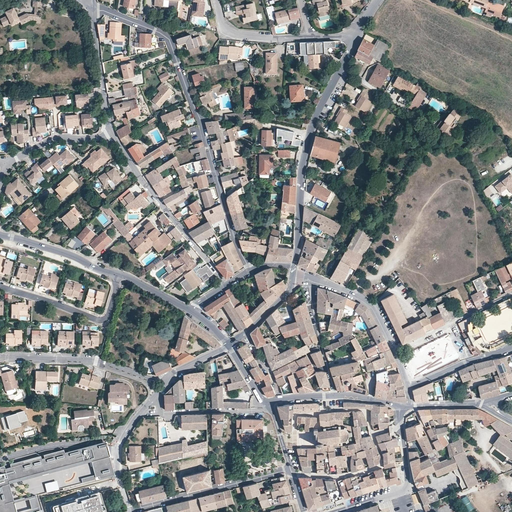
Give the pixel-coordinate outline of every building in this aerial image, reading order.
[(34,5),(34,13),(36,14),(36,11),(37,12),(37,5),(40,6),(40,0),(31,0),(32,5),(34,5)] [(134,8),(135,0),(124,0),(123,6),(134,8)] [(189,0),(193,1),(191,12),(196,12),(196,14),(202,15),(204,2),(203,2),(202,0),(189,0)] [(330,14),(327,0),(312,0),(314,4),(318,3),(320,11),(317,12),(318,17),(330,14)] [(489,0),(488,0),(486,7),(485,11),(500,17),(504,5),(489,0)] [(205,2),(204,2),(202,15),(196,14),(196,12),(192,12),(191,15),(203,17),(205,2)] [(257,20),(253,3),(235,6),(237,15),(242,14),(244,22),(257,20)] [(36,16),(40,16),(41,16),(41,13),(40,12),(37,12),(36,11),(36,14),(34,13),(31,13),(28,15),(26,12),(18,17),(18,15),(16,16),(15,14),(16,13),(13,7),(5,11),(7,15),(3,17),(4,19),(1,21),(3,26),(11,22),(12,24),(19,21),(21,24),(29,20),(36,20),(36,16)] [(275,12),(278,23),(301,18),(298,7),(275,12)] [(110,22),(110,33),(109,38),(113,38),(116,39),(116,40),(124,41),(124,36),(121,36),(121,23),(110,22)] [(135,46),(151,47),(152,34),(140,33),(139,42),(135,42),(135,46)] [(188,49),(199,46),(202,45),(200,36),(192,38),(191,35),(176,39),(178,45),(186,43),(188,49)] [(357,50),(359,51),(369,56),(369,55),(375,44),(363,39),(357,50)] [(378,39),(375,43),(387,50),(390,45),(378,39)] [(300,49),(300,55),(305,54),(318,54),(328,53),(328,47),(334,47),(333,40),(302,42),(302,49),(300,49)] [(375,44),(369,55),(373,58),(381,61),(387,50),(375,43),(375,44)] [(201,52),(199,46),(188,49),(190,55),(201,52)] [(229,46),(229,47),(219,46),(218,59),(228,59),(228,58),(232,59),(233,58),(238,58),(238,55),(242,55),(242,47),(229,46)] [(369,56),(359,51),(356,56),(366,61),(369,56)] [(276,74),(276,53),(266,53),(266,73),(276,74)] [(318,54),(305,54),(306,64),(310,64),(310,68),(319,67),(318,54)] [(244,70),(243,62),(235,63),(236,71),(244,70)] [(132,69),(131,63),(121,65),(124,79),(134,76),(132,69)] [(389,70),(379,64),(369,81),(380,87),(389,70)] [(169,78),(167,72),(159,76),(161,82),(169,78)] [(200,77),(199,73),(192,75),(195,85),(205,82),(203,76),(200,77)] [(399,85),(404,88),(414,93),(418,86),(398,76),(393,85),(397,87),(399,85)] [(166,99),(173,91),(162,82),(157,89),(159,91),(152,100),(159,107),(166,99)] [(211,107),(217,104),(215,99),(213,100),(209,93),(221,87),(220,83),(209,87),(199,92),(201,96),(200,97),(204,105),(208,102),(211,107)] [(304,101),(303,85),(289,86),(290,102),(304,101)] [(137,99),(133,87),(126,88),(129,101),(137,99)] [(217,104),(220,103),(215,93),(222,89),(221,87),(209,93),(213,100),(215,99),(217,104)] [(255,102),(254,87),(244,87),(244,108),(257,108),(257,102),(255,102)] [(415,112),(427,93),(420,89),(408,108),(415,112)] [(175,93),(173,91),(166,99),(168,101),(175,93)] [(363,96),(360,101),(357,106),(367,112),(373,102),(368,99),(370,96),(363,92),(361,95),(363,96)] [(86,98),(88,97),(87,93),(75,94),(76,106),(89,105),(88,100),(87,100),(86,98)] [(52,97),(52,101),(53,107),(57,106),(57,104),(60,104),(67,103),(67,95),(52,96),(52,97)] [(42,109),(49,108),(49,109),(53,109),(53,107),(52,101),(52,97),(34,98),(35,104),(39,107),(42,107),(42,109)] [(24,106),(24,108),(27,108),(27,113),(31,112),(30,104),(26,105),(26,99),(13,100),(14,111),(22,110),(22,109),(22,106),(24,106)] [(137,99),(129,101),(130,106),(131,108),(131,110),(126,111),(126,112),(128,119),(141,114),(137,99)] [(115,114),(121,113),(126,112),(126,111),(131,110),(131,108),(130,106),(129,101),(113,105),(115,115),(115,114)] [(343,113),(340,118),(337,124),(347,129),(353,119),(347,115),(349,111),(343,108),(341,112),(343,113)] [(183,118),(179,109),(160,116),(163,122),(167,120),(170,128),(174,126),(175,128),(181,125),(179,120),(183,118)] [(445,122),(440,130),(447,135),(456,130),(454,128),(457,125),(454,122),(456,119),(458,120),(461,116),(461,115),(461,114),(460,113),(459,113),(460,112),(455,109),(451,114),(450,113),(444,120),(444,121),(445,122)] [(251,119),(253,119),(252,114),(246,115),(246,116),(243,116),(243,111),(237,112),(238,118),(239,120),(251,119)] [(90,125),(93,123),(92,117),(91,118),(90,113),(77,114),(78,123),(82,123),(84,123),(84,124),(87,126),(89,125),(90,125)] [(78,123),(77,114),(65,115),(66,128),(73,127),(73,126),(78,125),(78,123)] [(41,130),(46,129),(45,117),(35,118),(36,126),(32,127),(33,135),(37,135),(37,133),(41,132),(41,131),(41,130)] [(255,129),(255,118),(253,119),(251,119),(239,120),(239,124),(251,123),(251,129),(255,129)] [(219,128),(217,120),(205,122),(208,134),(216,132),(227,130),(226,127),(222,128),(219,128)] [(19,132),(20,141),(25,141),(25,139),(29,139),(28,129),(24,129),(23,122),(11,123),(12,133),(19,132)] [(128,124),(125,126),(117,131),(121,138),(131,132),(132,132),(128,124)] [(197,126),(190,129),(194,138),(201,135),(197,126)] [(168,142),(190,134),(188,128),(166,135),(168,142)] [(297,133),(277,129),(277,142),(282,142),(282,139),(292,141),(291,145),(300,146),(301,140),(295,139),(297,133)] [(211,141),(212,146),(225,142),(225,139),(229,138),(227,130),(216,132),(217,139),(211,141)] [(271,145),(271,130),(262,130),(261,145),(271,145)] [(131,132),(121,138),(125,145),(125,146),(135,139),(131,132)] [(336,161),(341,142),(316,135),(311,155),(336,161)] [(233,157),(232,149),(231,145),(230,141),(225,142),(212,146),(213,150),(222,148),(223,153),(221,153),(222,159),(233,157)] [(169,146),(169,145),(167,142),(159,147),(144,156),(137,161),(141,167),(165,152),(163,150),(169,146)] [(196,161),(207,158),(203,142),(194,144),(195,148),(190,149),(191,154),(199,152),(199,154),(196,154),(196,156),(195,156),(196,161)] [(141,151),(138,148),(136,144),(128,148),(133,156),(141,151)] [(146,152),(143,154),(144,156),(159,147),(158,144),(146,152)] [(91,165),(95,170),(109,158),(101,148),(96,152),(95,150),(91,154),(91,159),(88,159),(84,162),(89,167),(91,165)] [(49,159),(53,164),(58,170),(65,163),(67,165),(74,159),(67,150),(60,156),(56,152),(49,159)] [(143,154),(141,151),(133,156),(137,161),(144,156),(143,154)] [(272,164),(272,155),(260,155),(259,174),(269,174),(269,164),(272,164)] [(172,163),(177,160),(175,156),(156,167),(160,172),(167,168),(166,167),(172,163)] [(237,156),(233,157),(222,159),(223,162),(224,167),(235,165),(243,163),(243,161),(241,156),(237,156)] [(34,165),(39,170),(42,167),(45,171),(53,164),(49,159),(48,158),(43,162),(42,160),(39,163),(37,161),(34,164),(34,165)] [(210,168),(207,158),(196,161),(194,161),(196,168),(200,171),(210,168)] [(176,170),(180,167),(180,165),(177,160),(172,163),(175,171),(176,170)] [(183,164),(180,165),(180,167),(184,175),(188,173),(183,164)] [(30,173),(29,172),(28,170),(24,174),(33,184),(37,181),(36,180),(42,175),(39,170),(34,165),(31,168),(32,169),(33,170),(30,173)] [(160,172),(156,167),(149,172),(145,175),(153,185),(164,178),(160,172)] [(180,167),(176,170),(181,179),(185,177),(184,175),(180,167)] [(115,172),(113,169),(111,171),(110,170),(99,177),(103,184),(107,181),(110,179),(116,185),(122,180),(120,177),(120,176),(117,171),(115,172)] [(243,176),(241,171),(235,173),(221,177),(222,182),(243,176)] [(59,193),(63,198),(78,185),(69,174),(54,188),(59,193)] [(196,177),(187,180),(189,185),(198,182),(199,188),(209,186),(205,174),(196,177)] [(511,175),(511,174),(495,186),(500,193),(507,188),(511,193),(511,175)] [(223,188),(228,186),(241,182),(243,185),(243,186),(248,181),(245,175),(243,176),(222,182),(223,188)] [(164,178),(153,185),(161,197),(171,190),(167,184),(170,182),(166,176),(164,178)] [(189,185),(187,180),(186,178),(185,177),(181,179),(178,180),(182,189),(183,189),(190,185),(189,185)] [(15,194),(17,196),(22,202),(31,194),(18,178),(11,183),(10,182),(7,185),(5,192),(7,194),(10,192),(14,195),(15,194)] [(283,189),(282,200),(295,204),(296,181),(290,180),(290,185),(284,184),(283,189)] [(187,196),(186,194),(192,191),(190,185),(183,189),(182,189),(172,195),(163,200),(164,202),(168,207),(187,196)] [(227,200),(231,213),(243,210),(238,194),(244,192),(243,186),(243,185),(227,197),(227,200)] [(315,185),(310,194),(326,203),(331,193),(315,185)] [(489,187),(484,192),(487,198),(492,193),(489,187)] [(201,192),(206,210),(215,206),(214,202),(213,198),(211,189),(201,192)] [(149,195),(145,191),(141,194),(145,198),(147,197),(151,202),(153,200),(149,195)] [(135,197),(131,192),(124,198),(129,204),(125,206),(129,210),(132,208),(138,208),(142,205),(144,208),(149,204),(140,194),(135,197)] [(189,204),(194,213),(197,211),(202,208),(197,199),(196,199),(189,204)] [(295,204),(282,200),(282,203),(281,209),(290,212),(295,213),(295,204)] [(220,220),(225,217),(224,214),(221,204),(215,206),(206,210),(203,211),(203,212),(206,217),(208,221),(209,221),(210,222),(211,224),(218,221),(217,220),(220,219),(220,220)] [(118,218),(107,206),(103,210),(109,217),(111,215),(114,219),(112,221),(114,222),(118,218)] [(319,245),(328,249),(329,245),(334,237),(335,236),(341,224),(319,213),(306,207),(304,206),(303,214),(315,219),(312,224),(330,234),(328,236),(326,241),(321,238),(320,238),(319,238),(316,243),(319,245)] [(36,225),(41,221),(29,208),(19,216),(33,233),(39,228),(36,225)] [(63,216),(72,228),(80,221),(70,210),(63,216)] [(243,210),(231,213),(236,229),(237,229),(248,227),(243,210)] [(166,225),(170,221),(163,212),(159,216),(166,225)] [(200,221),(194,213),(192,215),(184,220),(189,228),(200,221)] [(71,229),(72,228),(63,216),(61,218),(71,229)] [(114,222),(112,223),(124,236),(129,232),(128,230),(124,226),(118,218),(114,222)] [(129,221),(124,226),(128,230),(133,226),(129,221)] [(140,256),(153,245),(159,252),(172,241),(164,232),(162,234),(157,228),(156,227),(150,221),(144,226),(145,228),(129,243),(140,256)] [(199,245),(216,235),(211,224),(210,222),(209,221),(208,221),(203,224),(189,232),(199,245)] [(95,233),(86,226),(78,236),(87,243),(95,233)] [(110,227),(104,232),(91,244),(98,252),(112,240),(106,233),(108,232),(107,231),(111,228),(110,227)] [(178,241),(183,236),(175,227),(166,233),(171,238),(174,236),(178,241)] [(351,266),(356,269),(375,235),(358,227),(331,276),(342,282),(343,282),(351,266)] [(277,247),(279,237),(271,234),(270,237),(268,246),(269,246),(267,255),(265,261),(277,260),(291,262),(293,248),(277,247)] [(227,258),(235,272),(244,266),(240,258),(238,254),(233,241),(230,238),(228,240),(229,242),(225,244),(221,235),(217,237),(220,242),(219,242),(227,258)] [(268,246),(270,237),(263,235),(263,239),(262,239),(261,242),(265,242),(264,245),(260,244),(258,244),(258,241),(249,241),(244,240),(244,236),(241,236),(240,236),(239,240),(243,250),(255,251),(267,255),(269,246),(268,246)] [(260,244),(261,242),(262,239),(258,239),(256,235),(249,235),(249,241),(258,241),(258,244),(260,244)] [(329,245),(333,247),(338,239),(334,237),(329,245)] [(313,255),(319,245),(316,243),(307,239),(303,251),(309,254),(313,255)] [(174,271),(173,275),(177,276),(186,269),(188,272),(191,269),(192,268),(193,268),(197,265),(192,258),(187,258),(185,256),(186,256),(187,251),(182,245),(176,249),(179,253),(175,256),(172,252),(164,258),(166,260),(166,263),(170,264),(171,263),(176,269),(174,271)] [(322,260),(328,249),(319,245),(313,255),(306,268),(315,272),(319,265),(317,263),(319,259),(322,260)] [(306,268),(313,255),(309,254),(307,259),(301,256),(298,265),(306,268)] [(0,274),(1,275),(2,273),(8,275),(12,262),(5,259),(5,258),(0,256),(0,274)] [(235,272),(227,258),(216,265),(226,278),(235,272)] [(148,271),(160,262),(157,259),(145,268),(148,271)] [(197,265),(198,268),(195,270),(200,277),(206,272),(209,276),(213,273),(206,264),(201,268),(198,264),(197,265)] [(495,270),(501,283),(505,281),(511,277),(506,264),(495,270)] [(19,277),(19,280),(25,282),(26,279),(32,281),(36,268),(28,265),(27,269),(19,267),(16,276),(19,277)] [(255,274),(260,292),(275,284),(272,268),(263,270),(255,274)] [(168,283),(177,276),(173,275),(174,271),(164,278),(168,283)] [(56,272),(55,274),(51,273),(50,276),(42,274),(39,284),(43,285),(42,286),(48,289),(49,287),(55,289),(59,276),(59,273),(56,272)] [(187,272),(184,275),(186,278),(180,282),(187,292),(202,281),(194,272),(190,275),(187,272)] [(482,305),(491,300),(489,296),(485,298),(482,291),(485,289),(482,281),(480,278),(479,277),(473,280),(478,292),(476,293),(482,305)] [(257,307),(262,312),(272,302),(282,292),(284,289),(285,284),(282,280),(275,284),(260,292),(265,299),(261,303),(261,302),(257,307)] [(505,281),(501,283),(506,293),(511,289),(511,285),(511,283),(508,285),(505,281)] [(82,284),(74,282),(73,285),(65,283),(62,292),(65,293),(65,295),(71,297),(71,295),(77,297),(77,299),(81,301),(83,293),(79,292),(82,284)] [(226,293),(235,307),(242,303),(232,287),(225,291),(226,293)] [(329,301),(327,289),(318,287),(317,311),(317,312),(331,314),(333,307),(332,306),(330,306),(329,301)] [(453,296),(462,314),(468,311),(457,288),(446,293),(448,298),(453,296)] [(327,289),(329,301),(333,302),(332,306),(333,307),(339,308),(337,315),(337,320),(342,321),(344,309),(343,308),(345,303),(347,297),(335,293),(327,289)] [(88,302),(87,304),(94,306),(94,304),(100,306),(104,293),(96,291),(96,294),(88,291),(85,300),(88,302)] [(476,307),(482,305),(476,293),(475,292),(472,293),(473,295),(471,296),(476,307)] [(235,307),(226,293),(204,307),(210,314),(223,305),(239,331),(247,326),(235,307)] [(426,332),(419,320),(402,328),(401,324),(407,321),(393,293),(381,300),(403,344),(426,332)] [(347,297),(345,303),(356,309),(359,303),(348,297),(347,297)] [(470,321),(470,323),(470,325),(470,327),(471,330),(468,331),(470,336),(472,341),(476,339),(483,349),(484,350),(485,350),(487,351),(488,351),(489,351),(490,351),(490,349),(492,349),(493,349),(494,349),(495,349),(496,348),(511,340),(511,335),(494,343),(493,344),(492,344),(490,344),(489,344),(488,344),(487,343),(486,343),(485,342),(485,341),(478,328),(477,327),(477,325),(477,324),(477,323),(478,321),(478,320),(479,319),(480,318),(511,303),(511,302),(511,297),(511,298),(509,298),(479,313),(477,314),(476,315),(474,317),(472,316),(471,318),(470,321)] [(440,312),(445,323),(456,317),(448,300),(437,306),(440,312)] [(297,321),(310,317),(305,301),(300,304),(299,302),(294,305),(296,307),(293,309),(297,321)] [(235,307),(247,326),(253,320),(249,314),(242,302),(242,303),(235,307)] [(372,346),(384,339),(376,323),(370,312),(368,308),(360,302),(359,303),(356,309),(355,309),(355,310),(361,315),(362,314),(366,322),(370,329),(374,336),(375,339),(370,342),(372,346)] [(24,305),(24,303),(17,303),(18,305),(11,305),(11,318),(19,318),(19,315),(27,315),(27,305),(24,305)] [(421,307),(428,315),(434,328),(445,323),(440,312),(432,316),(426,304),(421,307)] [(249,314),(253,320),(262,312),(257,307),(255,309),(249,314)] [(330,321),(328,328),(335,329),(346,331),(348,322),(342,321),(337,320),(337,315),(339,308),(333,307),(331,314),(330,321)] [(276,315),(280,312),(278,308),(271,314),(274,317),(276,316),(276,315)] [(283,317),(280,312),(276,315),(276,316),(274,317),(279,326),(287,324),(286,322),(283,317)] [(279,326),(274,317),(271,314),(266,319),(276,335),(281,332),(279,326)] [(434,328),(428,315),(427,316),(421,319),(419,320),(426,332),(434,328)] [(184,351),(190,329),(193,321),(184,316),(177,343),(173,342),(169,355),(179,356),(175,359),(179,365),(195,357),(190,354),(184,351)] [(287,324),(279,326),(281,332),(284,337),(285,337),(301,332),(303,338),(309,335),(310,336),(315,334),(310,317),(297,321),(287,324)] [(230,325),(224,318),(219,323),(224,329),(230,325)] [(193,321),(190,329),(215,347),(221,345),(217,339),(193,321)] [(327,331),(328,328),(330,321),(319,321),(321,332),(327,331)] [(463,334),(465,339),(470,336),(468,331),(471,330),(470,327),(470,325),(470,323),(464,323),(466,332),(463,333),(463,334)] [(257,347),(263,345),(267,344),(266,343),(258,327),(258,326),(257,327),(251,333),(257,347)] [(21,344),(21,330),(13,330),(13,333),(5,333),(5,343),(8,344),(8,345),(15,346),(15,344),(21,344)] [(47,345),(47,331),(31,331),(31,344),(34,344),(34,346),(41,346),(41,345),(47,345)] [(60,345),(60,347),(67,347),(67,345),(73,345),(73,332),(58,331),(57,345),(60,345)] [(90,332),(82,331),(82,345),(85,345),(85,347),(92,348),(92,346),(98,346),(98,333),(90,332)] [(350,339),(354,337),(352,335),(349,333),(338,339),(339,341),(327,345),(324,347),(325,351),(330,349),(330,350),(351,340),(350,339)] [(306,344),(307,345),(311,343),(318,341),(315,334),(310,336),(309,335),(303,338),(306,344)] [(354,357),(363,352),(364,352),(363,351),(360,345),(355,337),(354,337),(350,339),(351,340),(356,349),(351,352),(354,357)] [(379,353),(390,349),(384,339),(372,346),(363,351),(364,352),(363,352),(366,358),(379,353)] [(472,341),(468,344),(470,349),(473,347),(480,354),(483,349),(476,339),(472,341)] [(267,344),(263,345),(268,360),(277,355),(284,351),(283,348),(278,351),(276,347),(273,348),(272,345),(271,345),(269,342),(266,343),(267,344)] [(310,351),(309,351),(307,345),(306,344),(298,348),(295,343),(290,346),(291,348),(292,348),(298,357),(310,351)] [(246,363),(254,359),(246,344),(237,349),(246,363)] [(292,348),(291,348),(284,351),(277,355),(268,360),(268,361),(272,369),(298,357),(292,348)] [(392,354),(390,349),(379,353),(381,357),(384,356),(386,364),(391,363),(393,368),(397,366),(395,361),(392,354)] [(318,351),(311,353),(318,367),(324,364),(320,350),(318,351)] [(357,361),(358,361),(364,359),(365,364),(372,361),(381,357),(379,353),(366,358),(363,352),(354,357),(357,361)] [(493,359),(500,377),(511,373),(508,362),(511,360),(511,354),(505,356),(503,357),(493,359)] [(301,368),(311,363),(306,355),(296,360),(301,368)] [(384,356),(381,357),(372,361),(375,369),(386,365),(386,364),(384,356)] [(351,371),(352,376),(356,375),(354,368),(359,366),(358,361),(357,361),(354,357),(352,358),(353,362),(330,367),(333,376),(341,374),(351,371)] [(254,359),(246,363),(254,377),(263,372),(258,364),(254,359)] [(495,376),(495,379),(500,378),(500,377),(493,359),(479,363),(474,364),(469,366),(458,371),(463,382),(476,377),(492,371),(494,376),(495,376)] [(307,377),(301,368),(296,360),(287,364),(292,371),(293,373),(296,371),(301,381),(307,378),(307,377)] [(170,363),(167,362),(162,361),(153,365),(157,375),(172,368),(170,363)] [(375,369),(372,361),(365,364),(367,371),(375,369)] [(316,373),(315,372),(311,363),(301,368),(307,377),(316,373)] [(292,371),(287,364),(273,371),(277,379),(279,385),(286,382),(283,376),(292,371)] [(218,369),(219,372),(221,385),(223,384),(223,387),(228,387),(228,389),(228,390),(242,386),(245,391),(250,389),(238,370),(229,372),(222,374),(221,368),(218,369)] [(14,381),(15,380),(12,370),(1,374),(0,374),(2,378),(5,391),(16,388),(14,381)] [(46,381),(48,381),(57,381),(58,372),(44,371),(44,373),(35,373),(35,389),(45,390),(46,381)] [(184,375),(184,388),(205,387),(205,371),(190,373),(184,375)] [(321,371),(315,372),(316,373),(320,387),(321,387),(323,391),(330,391),(330,390),(331,390),(330,386),(328,379),(326,371),(321,371)] [(344,391),(351,390),(351,382),(354,381),(352,376),(351,371),(341,374),(344,391)] [(206,404),(207,408),(224,407),(236,407),(236,402),(223,402),(223,387),(223,384),(221,385),(219,372),(215,373),(216,378),(219,378),(220,383),(218,383),(218,386),(212,387),(212,401),(206,401),(206,404)] [(263,372),(254,377),(257,381),(264,378),(265,381),(267,386),(271,384),(273,383),(269,373),(265,375),(263,372)] [(351,382),(351,390),(363,394),(368,395),(366,389),(361,387),(357,385),(355,382),(363,380),(361,373),(356,375),(352,376),(354,381),(351,382)] [(387,375),(390,383),(395,381),(396,386),(403,384),(399,373),(387,375)] [(500,378),(495,379),(495,380),(495,381),(496,381),(498,387),(511,382),(511,373),(500,377),(500,378)] [(91,377),(88,376),(82,374),(78,383),(88,387),(88,385),(97,388),(101,378),(92,375),(91,377)] [(298,388),(296,384),(293,374),(288,377),(291,385),(280,388),(283,394),(296,393),(299,392),(298,388)] [(344,391),(341,374),(333,376),(338,391),(344,391)] [(185,402),(185,398),(184,388),(184,375),(173,386),(174,402),(185,402)] [(307,378),(301,381),(306,391),(313,390),(307,378)] [(301,381),(296,384),(298,388),(299,392),(306,391),(301,381)] [(386,383),(386,399),(392,400),(397,401),(407,402),(403,384),(396,386),(395,381),(390,383),(386,383)] [(479,393),(498,387),(496,381),(495,381),(479,386),(478,388),(479,393)] [(123,385),(123,383),(114,384),(114,385),(110,385),(110,391),(108,393),(108,402),(111,402),(113,400),(118,400),(118,404),(126,403),(126,391),(127,391),(127,385),(123,385)] [(267,386),(261,388),(267,397),(274,396),(276,394),(271,384),(267,386)] [(433,391),(433,387),(432,384),(420,388),(419,388),(412,391),(415,403),(422,402),(422,403),(429,403),(427,393),(433,391)] [(174,402),(173,386),(164,395),(165,409),(174,409),(174,402)] [(500,394),(498,387),(479,393),(480,398),(481,399),(500,394)] [(193,409),(193,401),(186,402),(185,398),(185,402),(185,409),(193,409)] [(300,412),(312,411),(313,403),(294,404),(293,411),(300,412)] [(372,404),(371,411),(371,412),(388,413),(388,416),(394,415),(393,410),(391,409),(388,409),(387,406),(386,405),(372,404)] [(290,417),(289,405),(277,406),(279,414),(282,420),(283,424),(289,424),(289,422),(289,417),(290,417)] [(426,415),(425,409),(418,410),(423,422),(428,421),(426,415)] [(433,418),(431,409),(425,409),(426,415),(428,421),(430,420),(431,425),(434,424),(433,418)] [(476,409),(454,409),(455,418),(455,426),(461,425),(461,418),(474,419),(482,419),(485,426),(491,423),(501,434),(502,435),(505,433),(511,431),(511,430),(511,427),(502,421),(493,416),(489,414),(488,413),(478,409),(476,409)] [(94,421),(92,410),(74,412),(75,420),(72,420),(73,431),(78,430),(78,428),(80,426),(82,426),(84,427),(85,429),(89,428),(89,421),(94,421)] [(17,414),(1,418),(5,430),(21,426),(20,423),(28,421),(26,415),(25,415),(24,411),(16,413),(17,414)] [(343,425),(343,424),(343,416),(349,416),(353,416),(352,411),(335,412),(329,412),(330,425),(330,426),(343,425)] [(354,426),(360,426),(368,425),(362,411),(352,411),(353,416),(354,426)] [(330,425),(329,412),(319,414),(321,426),(320,427),(323,426),(330,425)] [(378,423),(389,421),(389,418),(388,416),(388,413),(371,412),(372,424),(378,423)] [(212,414),(212,435),(218,436),(219,436),(220,435),(220,434),(221,435),(222,435),(223,428),(223,424),(226,424),(226,418),(224,418),(224,413),(212,414)] [(415,413),(406,419),(406,422),(417,416),(415,413)] [(207,414),(192,415),(193,428),(207,428),(207,414)] [(193,428),(192,415),(181,415),(182,429),(193,428)] [(307,417),(298,416),(297,422),(305,422),(305,428),(303,428),(303,430),(311,431),(313,427),(315,422),(317,422),(316,417),(307,417)] [(263,438),(263,429),(262,420),(236,419),(237,441),(263,438)] [(374,431),(389,427),(388,425),(390,425),(389,421),(378,423),(379,427),(373,428),(374,431)] [(420,437),(426,434),(426,432),(420,423),(415,425),(420,437)] [(434,435),(432,429),(431,427),(429,423),(424,424),(428,432),(430,436),(434,435)] [(352,432),(352,426),(350,426),(343,424),(343,425),(330,426),(330,427),(323,427),(324,430),(318,431),(318,429),(317,429),(314,429),(314,433),(316,433),(317,437),(317,441),(316,441),(316,446),(322,446),(323,446),(341,444),(340,444),(342,444),(342,441),(346,441),(346,442),(349,441),(347,439),(349,436),(352,435),(352,432)] [(417,438),(420,437),(415,425),(405,428),(407,442),(417,438)] [(363,450),(371,447),(376,446),(370,436),(370,435),(361,437),(360,426),(354,426),(352,426),(356,442),(360,441),(363,450)] [(438,438),(435,428),(435,427),(432,429),(434,435),(430,436),(432,441),(438,438)] [(439,428),(443,435),(449,432),(447,427),(442,428),(439,428)] [(453,455),(450,443),(449,443),(443,435),(439,428),(435,428),(438,438),(441,443),(443,447),(447,445),(449,457),(453,455)] [(390,435),(389,432),(376,436),(378,443),(391,439),(392,441),(397,441),(397,438),(392,438),(391,434),(390,435)] [(221,443),(221,435),(220,434),(220,435),(219,436),(218,436),(212,435),(212,445),(221,443)] [(427,454),(433,451),(432,447),(426,434),(420,437),(417,438),(426,454),(427,454)] [(457,453),(463,451),(462,434),(458,435),(459,439),(453,442),(457,453)] [(511,441),(502,435),(501,434),(493,444),(511,457),(511,463),(510,465),(511,466),(511,441)] [(159,459),(159,464),(208,452),(208,437),(203,438),(203,442),(188,446),(187,439),(183,440),(183,443),(163,447),(163,445),(159,446),(159,458),(159,459)] [(441,443),(438,438),(432,441),(436,450),(443,447),(441,443)] [(391,439),(378,443),(381,449),(383,456),(384,464),(386,463),(394,460),(394,462),(403,461),(403,457),(395,458),(393,446),(397,446),(397,441),(392,441),(391,439)] [(84,486),(114,477),(104,440),(65,452),(65,449),(45,455),(46,458),(43,459),(42,456),(9,465),(10,469),(4,471),(3,467),(0,467),(0,511),(15,511),(8,484),(26,479),(26,480),(33,478),(32,477),(36,476),(36,477),(45,475),(45,474),(51,472),(52,473),(58,471),(58,470),(59,470),(93,463),(96,475),(82,479),(84,486)] [(355,448),(356,454),(358,460),(356,460),(356,465),(358,470),(366,468),(361,457),(366,456),(370,467),(375,465),(371,447),(363,450),(360,441),(356,442),(354,443),(355,448)] [(345,454),(345,455),(348,455),(352,454),(356,454),(355,448),(354,443),(348,445),(341,446),(343,455),(345,454)] [(328,447),(330,465),(330,468),(335,468),(335,474),(337,474),(336,455),(334,446),(329,447),(328,447)] [(371,447),(375,465),(379,463),(380,456),(376,446),(371,447)] [(130,447),(130,454),(131,458),(131,462),(142,462),(142,447),(130,447)] [(330,465),(328,447),(317,448),(316,448),(316,453),(324,452),(325,458),(325,465),(326,466),(327,466),(328,468),(327,468),(327,474),(330,474),(330,468),(330,465)] [(307,456),(308,448),(297,448),(299,456),(307,456)] [(316,453),(316,448),(308,448),(307,456),(308,459),(316,459),(316,453)] [(410,460),(419,457),(417,451),(409,451),(410,460)] [(433,451),(427,454),(429,457),(432,464),(439,460),(436,455),(433,451)] [(464,451),(463,451),(457,453),(453,455),(453,456),(459,467),(461,471),(471,466),(464,451)] [(324,452),(316,453),(316,459),(317,465),(324,465),(324,463),(324,461),(322,461),(322,458),(325,458),(324,452)] [(336,455),(337,474),(342,473),(340,467),(347,466),(345,455),(345,454),(343,455),(336,455)] [(308,459),(307,456),(299,456),(301,465),(308,466),(308,460),(308,459)] [(432,464),(429,457),(420,461),(419,457),(410,460),(412,473),(414,479),(417,486),(423,484),(424,484),(429,482),(426,474),(435,471),(437,476),(459,467),(453,456),(450,457),(440,462),(439,460),(432,464)] [(388,467),(395,465),(394,462),(394,460),(386,463),(384,464),(385,468),(388,467)] [(475,476),(471,466),(461,471),(468,487),(482,482),(481,478),(479,479),(477,475),(475,476)] [(395,467),(392,468),(392,471),(390,471),(389,470),(387,470),(386,470),(386,473),(387,474),(390,473),(391,478),(385,479),(387,485),(396,482),(397,484),(401,483),(400,480),(400,479),(397,480),(396,472),(395,467)] [(215,470),(216,484),(225,482),(223,468),(215,470)] [(210,469),(183,476),(187,492),(212,485),(210,469)] [(380,476),(384,475),(383,471),(382,469),(374,471),(376,477),(380,476)] [(376,477),(374,471),(368,473),(368,474),(362,476),(362,475),(357,476),(359,483),(363,492),(363,493),(379,488),(376,477)] [(359,483),(357,476),(356,476),(351,477),(353,485),(359,483)] [(312,484),(312,480),(311,477),(299,477),(302,488),(312,484)] [(353,485),(351,477),(344,479),(346,484),(340,486),(345,498),(351,496),(357,494),(353,485)] [(319,492),(319,493),(328,491),(326,484),(317,486),(316,479),(314,480),(316,493),(319,492)] [(316,493),(314,480),(312,480),(312,484),(302,488),(306,500),(309,509),(323,505),(320,495),(319,493),(319,492),(316,493)] [(47,493),(59,490),(57,481),(45,484),(47,493)] [(249,485),(253,497),(257,495),(261,494),(260,493),(257,483),(249,485)] [(363,492),(359,483),(353,485),(357,494),(363,492)] [(136,493),(139,504),(167,497),(164,484),(139,490),(139,492),(136,493)] [(253,497),(249,485),(243,486),(247,499),(253,497)] [(273,497),(290,493),(287,485),(274,488),(275,490),(271,491),(271,489),(265,490),(265,492),(267,498),(272,497),(273,497)] [(425,488),(418,490),(421,496),(424,505),(427,503),(431,502),(436,500),(439,499),(435,490),(427,493),(425,488)] [(214,493),(217,507),(223,505),(234,502),(230,489),(214,493)] [(267,498),(265,492),(260,493),(261,494),(257,495),(262,507),(270,505),(267,498)] [(98,493),(54,506),(53,507),(53,508),(54,511),(106,511),(101,494),(100,493),(98,493)] [(217,507),(214,493),(207,495),(205,496),(208,509),(217,507)] [(290,496),(290,493),(273,497),(275,503),(288,500),(287,498),(289,498),(291,497),(290,496)] [(320,495),(323,505),(331,502),(329,496),(328,493),(320,495)] [(208,509),(205,496),(199,497),(202,510),(208,509)] [(202,511),(202,510),(199,497),(189,500),(190,511),(195,511),(200,511),(201,511),(202,511)] [(468,511),(470,511),(474,510),(467,497),(462,500),(468,511)] [(190,511),(189,500),(177,503),(166,506),(167,511),(190,511)]
